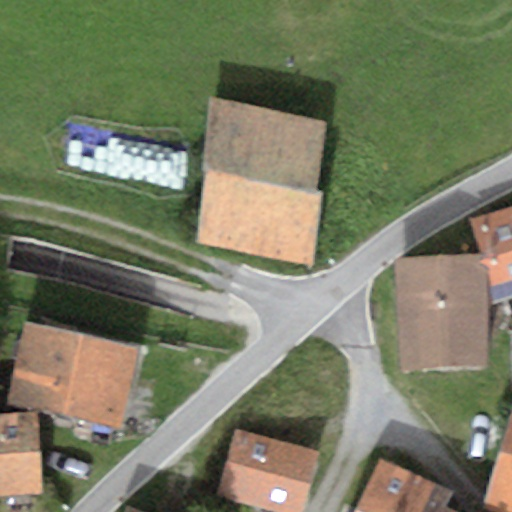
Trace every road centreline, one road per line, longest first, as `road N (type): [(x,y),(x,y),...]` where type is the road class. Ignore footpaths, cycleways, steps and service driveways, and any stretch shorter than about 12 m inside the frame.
road 1 (track): [(0,228),(317,313),(477,511)]
road 2 (track): [(106,511),(452,196),(511,170)]
road 3 (track): [(383,398),(339,511)]
